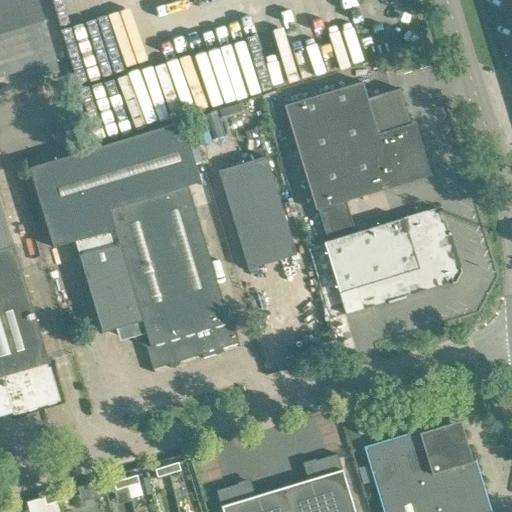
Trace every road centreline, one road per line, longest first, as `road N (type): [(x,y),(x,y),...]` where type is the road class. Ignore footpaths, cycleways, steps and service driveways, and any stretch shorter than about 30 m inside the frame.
road 1 (unclassified): [(0,491),(511,333)]
road 2 (unclassified): [(511,212),(446,0)]
